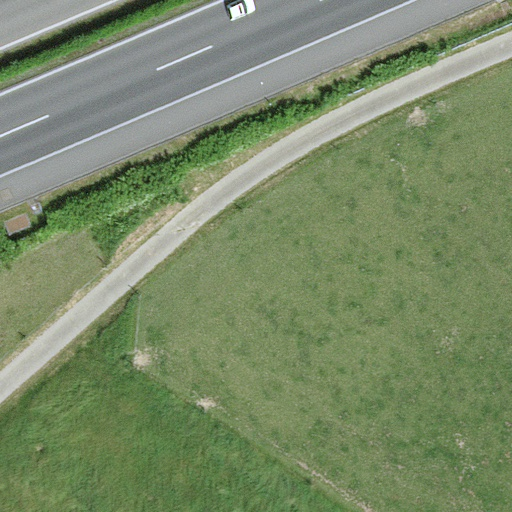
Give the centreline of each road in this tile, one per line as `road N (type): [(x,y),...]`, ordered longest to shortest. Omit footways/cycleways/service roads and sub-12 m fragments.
road 1 (track): [(0,388),(246,176),(325,128),(511,45)]
road 2 (motorway): [(0,135),(320,0)]
